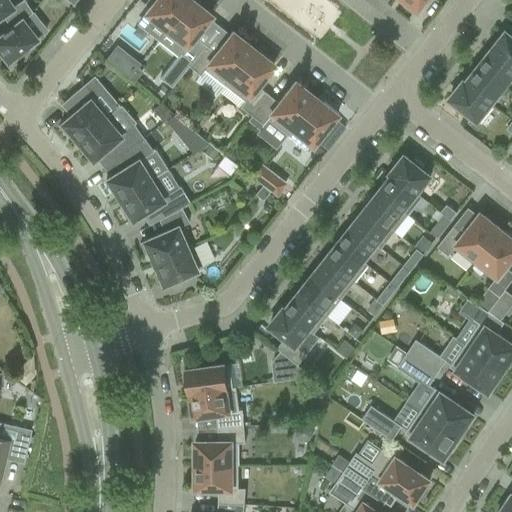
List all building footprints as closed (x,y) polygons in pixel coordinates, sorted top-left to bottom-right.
[(0,0),(0,16),(1,16),(10,28),(10,29),(31,12),(22,0),(21,0),(16,4),(13,0),(0,0)] [(164,31),(188,0),(154,0),(143,14),(164,31)] [(189,0),(188,0),(164,31),(178,41),(172,48),(178,53),(190,62),(203,46),(193,38),(208,19),(210,16),(189,0)] [(399,0),(404,4),(402,6),(411,14),(413,11),(414,12),(423,0),(399,0)] [(10,29),(10,28),(0,35),(0,53),(6,62),(10,60),(12,62),(24,52),(22,50),(36,40),(21,21),(31,13),(31,12),(10,29)] [(498,41),(491,49),(511,65),(511,36),(503,30),(496,39),(498,41)] [(203,46),(190,62),(188,66),(199,75),(203,70),(223,85),(252,49),(231,32),(214,53),(204,45),(203,46)] [(114,47),(104,60),(118,71),(132,83),(141,71),(137,68),(138,66),(114,47)] [(273,66),(252,49),(223,85),(243,101),(239,107),(250,116),(267,95),(256,86),(273,66)] [(511,65),(491,49),(478,66),(504,87),(511,77),(511,65)] [(170,89),(188,66),(190,62),(178,53),(158,79),(170,89)] [(463,81),(463,82),(491,104),(504,87),(478,66),(465,82),(463,81)] [(267,95),(250,116),(262,125),(266,119),(286,135),(315,99),(294,82),(277,103),(267,95)] [(491,104),(463,82),(449,99),(457,105),(454,108),(464,116),(466,113),(477,121),(491,104)] [(59,105),(69,116),(60,124),(58,127),(65,136),(68,133),(76,142),(108,114),(83,84),(59,105)] [(161,88),(155,95),(161,100),(166,92),(161,88)] [(321,104),(315,99),(286,135),(307,152),(337,113),(323,102),(321,104)] [(159,104),(152,110),(162,123),(170,117),(163,108),(162,109),(159,104)] [(108,114),(76,142),(91,161),(108,147),(115,157),(142,138),(133,125),(124,132),(108,114)] [(172,115),(165,121),(174,133),(184,125),(172,115)] [(123,168),(105,180),(118,200),(154,177),(142,157),(152,150),(142,138),(115,157),(123,168)] [(209,145),(203,153),(210,159),(217,151),(209,145)] [(404,156),(390,173),(421,198),(422,197),(417,193),(430,176),(421,169),(424,166),(414,159),(412,162),(404,156)] [(259,164),(249,176),(261,185),(269,191),(275,196),(284,184),(259,164)] [(421,198),(390,173),(390,174),(391,175),(379,192),(408,215),(421,198)] [(154,177),(118,200),(124,210),(121,212),(127,222),(130,220),(131,221),(141,214),(148,225),(158,220),(180,207),(189,203),(179,187),(166,195),(154,177)] [(269,191),(261,185),(254,194),(262,201),(269,191)] [(408,215),(379,192),(373,199),(371,197),(363,207),(394,232),(408,215)] [(440,213),(443,215),(450,221),(456,213),(446,205),(440,213)] [(180,207),(158,220),(163,232),(142,241),(142,242),(139,243),(144,254),(147,253),(152,263),(191,246),(182,225),(188,222),(180,207)] [(357,218),(352,226),(381,249),(394,232),(363,207),(356,217),(357,218)] [(477,261),(501,230),(480,213),(464,234),(453,226),(437,247),(448,256),(457,245),(477,261)] [(450,221),(443,215),(433,228),(440,233),(450,221)] [(352,226),(338,242),(362,262),(363,261),(376,245),(352,226)] [(501,230),(477,261),(495,276),(487,287),(499,296),(505,290),(511,280),(511,272),(506,268),(511,259),(511,234),(507,231),(503,231),(501,230)] [(424,235),(416,246),(424,253),(433,242),(424,235)] [(338,242),(325,259),(354,283),(368,266),(338,242)] [(191,246),(152,263),(156,274),(153,275),(158,286),(161,285),(161,286),(201,268),(191,246)] [(403,266),(410,272),(423,255),(416,249),(403,266)] [(317,265),(310,275),(341,300),(354,283),(325,259),(319,267),(317,265)] [(410,272),(403,266),(389,283),(396,288),(410,272)] [(304,286),(298,293),(327,316),(341,300),(310,275),(302,284),(304,286)] [(389,283),(376,300),(383,305),(396,288),(389,283)] [(511,295),(505,290),(499,296),(487,312),(500,320),(511,305),(511,295)] [(283,308),(283,309),(314,333),(327,316),(298,293),(285,309),(283,308)] [(500,320),(487,312),(481,307),(473,319),(479,323),(465,344),(505,372),(511,361),(511,357),(511,358),(511,357),(511,344),(496,333),(504,322),(500,320)] [(319,338),(314,333),(283,309),(269,326),(284,339),(277,348),(281,352),(298,365),(319,338)] [(394,319),(379,321),(381,334),(396,332),(394,319)] [(355,323),(348,332),(356,339),(357,339),(364,330),(363,330),(355,323)] [(416,339),(406,353),(437,374),(446,360),(416,339)] [(344,340),(336,350),(346,358),(354,348),(344,340)] [(505,372),(465,344),(450,367),(488,393),(494,383),(496,385),(505,372)] [(397,347),(388,360),(397,366),(406,353),(397,347)] [(304,370),(281,352),(272,363),(275,382),(297,379),(304,370)] [(437,374),(406,353),(397,366),(397,367),(427,387),(437,374)] [(25,387),(33,377),(33,356),(13,377),(25,387)] [(190,394),(232,388),(229,364),(184,370),(186,385),(188,385),(190,394)] [(232,388),(190,394),(193,418),(197,417),(218,414),(218,428),(244,426),(242,410),(239,410),(236,387),(232,388)] [(420,411),(458,437),(473,415),(435,389),(420,411)] [(392,440),(401,426),(371,405),(361,419),(392,440)] [(458,437),(420,411),(405,433),(443,459),(450,450),(452,451),(460,439),(458,437)] [(0,473),(1,469),(4,458),(22,462),(29,430),(11,426),(0,423),(0,473)] [(244,426),(218,428),(218,441),(195,442),(195,466),(238,465),(238,443),(245,443),(244,426)] [(349,462),(343,472),(365,487),(372,476),(413,504),(414,503),(418,502),(423,493),(423,490),(429,480),(382,448),(372,463),(356,452),(349,462)] [(343,472),(349,462),(339,455),(332,465),(333,465),(343,472)] [(238,488),(238,465),(195,466),(195,490),(218,490),(218,503),(244,505),(245,488),(238,488)] [(333,465),(325,477),(335,483),(343,472),(333,465)] [(334,485),(329,492),(345,503),(357,511),(356,511),(378,511),(357,498),(365,487),(343,472),(335,483),(335,484),(334,485)] [(502,508),(499,511),(511,511),(511,494),(511,495),(507,495),(501,504),(502,508)] [(217,511),(243,511),(244,505),(218,503),(217,511)]
